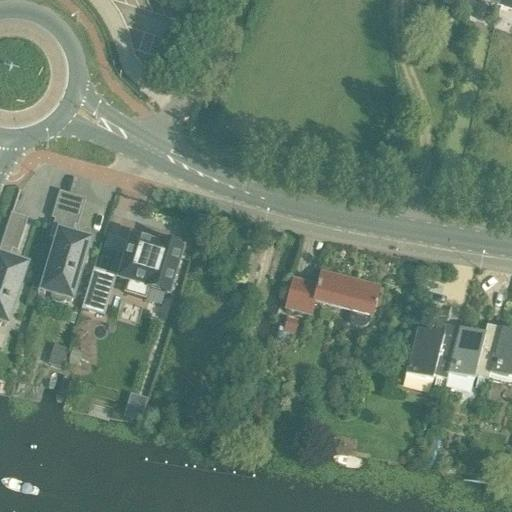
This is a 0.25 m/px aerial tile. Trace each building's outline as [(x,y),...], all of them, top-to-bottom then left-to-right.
[(511,0),(476,0),(511,11),(511,0)] [(77,228),(85,201),(59,194),(51,220),(54,221),(49,239),(58,241),(42,293),(52,296),(51,299),(52,303),(55,305),(58,306),(61,306),(64,304),(66,300),(71,302),(88,244),(71,239),(74,227),(77,228)] [(17,253),(27,221),(11,215),(0,248),(0,326),(1,324),(6,325),(25,268),(8,263),(12,251),(17,253)] [(131,240),(118,281),(128,284),(125,294),(144,300),(147,291),(167,297),(180,255),(181,252),(176,251),(178,246),(165,242),(163,247),(159,246),(158,249),(134,241),(131,240)] [(252,287),(260,254),(236,248),(228,281),(252,287)] [(116,277),(93,270),(80,312),(103,318),(116,277)] [(291,281),(284,311),(294,313),(293,317),(304,320),(305,316),(312,318),(315,306),(351,315),(349,321),(351,326),(355,330),(360,331),(365,329),(368,325),(369,320),(371,320),(379,291),(353,284),(348,283),(319,276),(316,287),(291,281)] [(242,342),(258,302),(240,295),(224,335),(242,342)] [(446,378),(457,333),(446,330),(443,340),(417,333),(407,370),(405,378),(432,385),(433,380),(445,383),(447,378),(446,378)] [(488,378),(500,333),(488,330),(485,340),(457,333),(446,378),(447,378),(472,385),(474,380),(486,383),(488,377),(488,378)] [(511,336),(500,333),(488,378),(488,377),(487,381),(511,387),(511,336)] [(253,405),(250,423),(263,425),(266,407),(253,405)]
